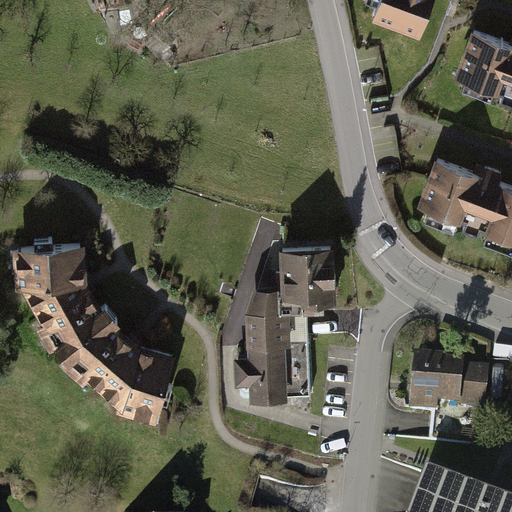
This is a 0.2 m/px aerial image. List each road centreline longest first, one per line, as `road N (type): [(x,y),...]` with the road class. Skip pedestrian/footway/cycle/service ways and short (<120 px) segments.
road 1 (tertiary): [(415,277),(366,217),(321,0)]
road 2 (residential): [(415,277),(369,348),(353,511)]
